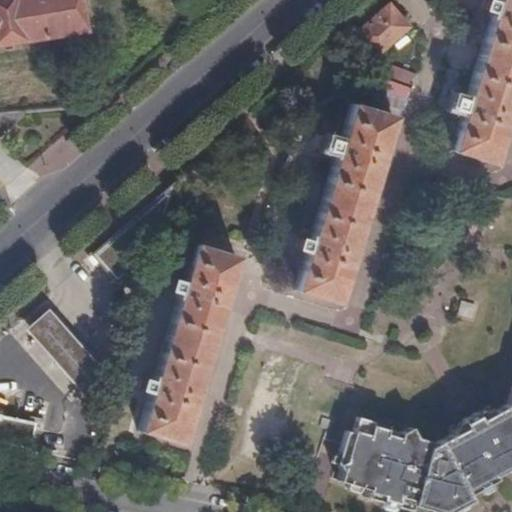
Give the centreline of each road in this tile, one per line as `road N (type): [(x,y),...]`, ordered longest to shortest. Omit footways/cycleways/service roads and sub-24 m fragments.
road 1 (primary): [(0,249),(283,0)]
road 2 (residential): [(161,511),(0,479)]
